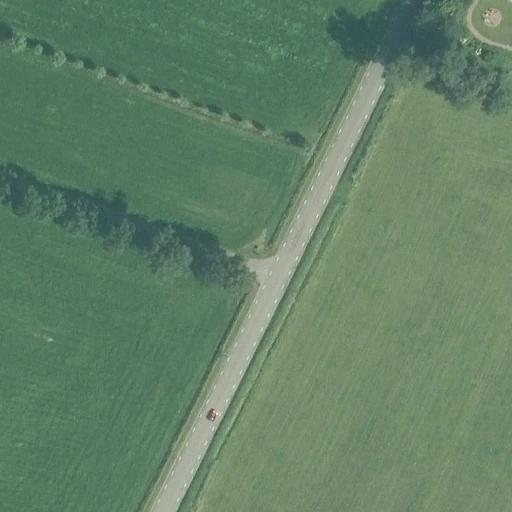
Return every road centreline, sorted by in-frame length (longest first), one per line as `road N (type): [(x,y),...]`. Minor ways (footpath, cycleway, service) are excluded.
road 1 (tertiary): [(167,511),(417,0)]
road 2 (unknown): [(280,279),(0,164)]
